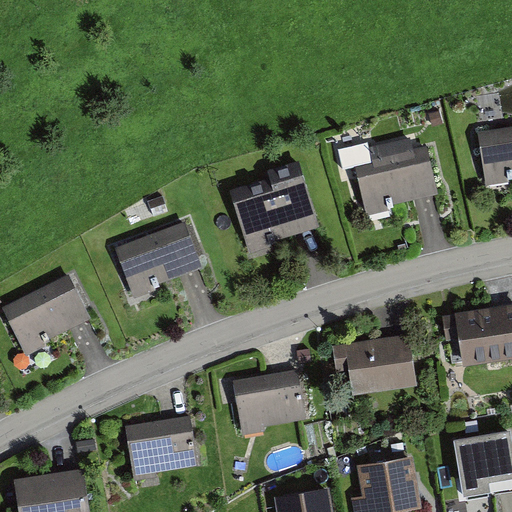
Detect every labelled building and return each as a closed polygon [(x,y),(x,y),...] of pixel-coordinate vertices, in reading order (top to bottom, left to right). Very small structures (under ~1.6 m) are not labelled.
[(510,179),(511,178),(511,128),(480,133),(487,188),(511,185),(510,179)] [(400,199),(440,191),(430,143),(414,147),(412,137),(373,145),(375,158),(355,162),(367,216),(402,208),(400,199)] [(273,240),(319,226),(299,161),(269,171),(271,178),(230,191),(249,255),(275,247),(273,240)] [(148,232),(166,225),(161,214),(144,221),(148,232)] [(154,288),(204,268),(185,221),(115,249),(136,300),(156,292),(154,288)] [(41,341),(88,319),(68,276),(0,308),(0,313),(22,360),(45,349),(41,341)] [(465,389),(511,382),(511,329),(457,338),(465,389)] [(355,417),(419,409),(412,357),(334,367),(337,393),(351,391),(355,417)] [(264,449),(308,441),(300,392),(235,403),(244,458),(265,455),(264,449)] [(504,430),(446,439),(454,495),(485,490),(483,479),(510,475),(504,430)] [(155,491),(200,484),(193,438),(127,447),(135,501),(156,498),(155,491)] [(406,455),(356,462),(361,494),(349,496),(351,511),(374,511),(413,507),(406,455)] [(496,489),(511,488),(511,477),(496,478),(496,489)] [(334,511),(329,482),(275,490),(278,511),(334,511)] [(15,511),(88,511),(86,492),(14,501),(15,511)]
